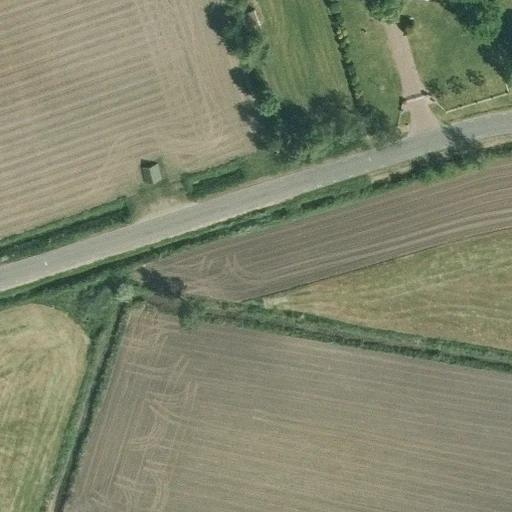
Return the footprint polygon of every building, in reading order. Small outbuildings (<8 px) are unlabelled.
[(242,14),(248,29),(260,25),(254,9),(242,14)] [(182,59),(196,80),(206,74),(193,52),(182,59)] [(158,82),(142,86),(145,97),(161,93),(158,82)] [(101,89),(87,95),(92,107),(106,102),(101,89)] [(156,164),(141,170),(146,185),(162,179),(156,164)]
